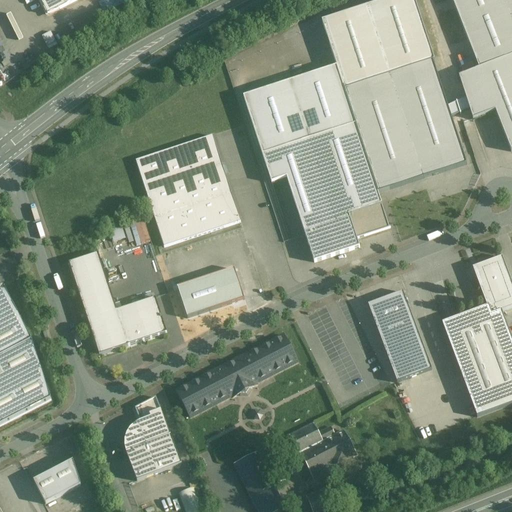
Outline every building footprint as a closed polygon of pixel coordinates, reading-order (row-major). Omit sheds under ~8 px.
[(38,0),(47,16),(80,0),(38,0)] [(102,14),(128,0),(106,0),(98,5),(102,14)] [(336,68),(344,91),(435,62),(414,0),(390,0),(322,23),(336,68)] [(511,0),(451,0),(479,70),(511,57),(511,0)] [(465,75),(459,78),(473,121),(495,112),(511,153),(511,152),(511,57),(479,70),(465,76),(465,75)] [(435,62),(344,91),(377,192),(467,162),(435,62)] [(336,68),(243,99),(271,184),(286,180),(305,235),(350,220),(350,217),(382,206),(377,192),(344,91),(336,68)] [(211,138),(137,163),(165,249),(240,224),(211,138)] [(389,228),(382,206),(350,217),(350,220),(357,240),(391,229),(390,228),(389,228)] [(350,220),(305,235),(314,264),(360,249),(357,240),(350,220)] [(98,255),(69,265),(99,356),(138,344),(141,346),(143,342),(167,335),(156,299),(117,313),(98,255)] [(499,304),(502,313),(511,308),(511,285),(502,259),(500,259),(501,261),(484,267),(486,274),(484,277),(478,280),(488,306),(487,306),(487,308),(499,304)] [(4,288),(0,290),(0,426),(51,401),(32,341),(4,288)] [(432,371),(403,294),(401,294),(401,296),(389,301),(370,308),(370,306),(368,307),(397,384),(432,371)] [(477,419),(511,405),(511,340),(502,313),(499,304),(487,308),(457,320),(461,328),(445,334),(477,419)] [(461,328),(457,320),(442,325),(445,334),(461,328)] [(284,337),(177,392),(191,419),(233,397),(233,399),(240,395),(246,396),(250,391),(257,387),(256,386),(298,364),(284,337)] [(137,482),(182,465),(161,411),(150,416),(151,419),(143,422),(138,424),(135,426),(131,430),(128,434),(127,437),(125,442),(125,449),(126,452),(127,457),(137,482)] [(313,425),(290,437),(313,479),(357,456),(344,432),(335,437),(323,443),(318,435),(313,425)] [(323,443),(335,437),(330,428),(318,435),(323,443)] [(246,488),(270,476),(258,453),(234,465),(246,488)] [(73,462),(34,483),(46,505),(81,487),(73,462)] [(252,499),(276,487),(270,476),(246,488),(252,499)] [(279,511),(296,504),(284,482),(276,487),(252,499),(258,511),(279,511)] [(337,486),(307,498),(312,511),(321,511),(344,503),(337,486)] [(186,511),(203,511),(196,488),(180,493),(186,511)]
